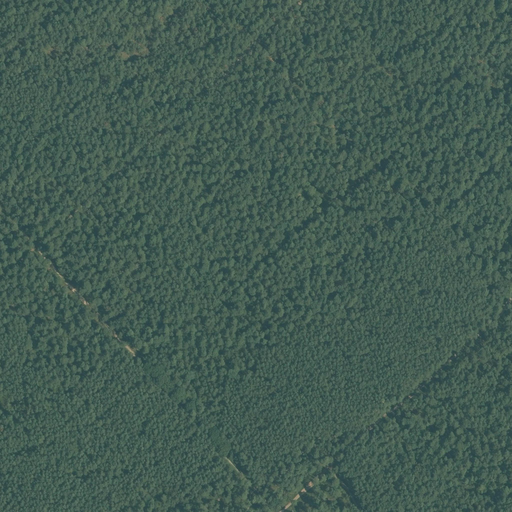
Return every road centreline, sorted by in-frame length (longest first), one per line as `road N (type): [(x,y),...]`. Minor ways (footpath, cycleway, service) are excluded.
road 1 (track): [(251,44),(508,309)]
road 2 (track): [(33,247),(269,511)]
road 3 (unknown): [(280,511),(452,369),(508,309)]
road 4 (track): [(33,247),(251,44)]
